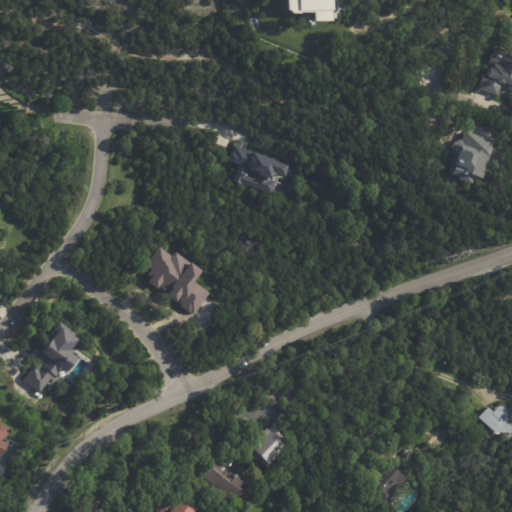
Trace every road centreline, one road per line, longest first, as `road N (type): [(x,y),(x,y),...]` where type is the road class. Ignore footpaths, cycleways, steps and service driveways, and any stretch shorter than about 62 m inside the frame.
road 1 (tertiary): [(36,511),(92,440),(180,390),(336,314),(511,252)]
road 2 (residential): [(0,352),(103,215),(116,122)]
road 3 (residential): [(180,390),(155,342),(70,264)]
